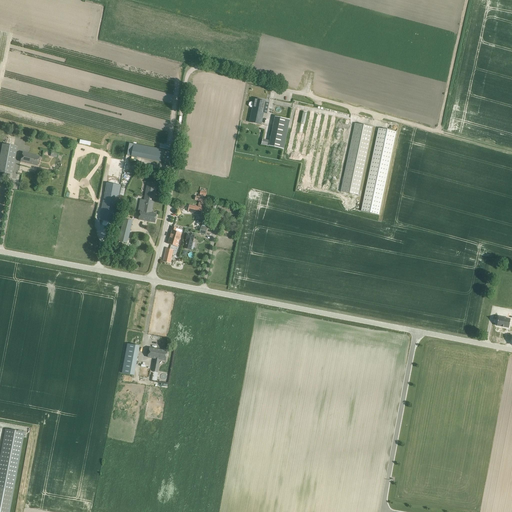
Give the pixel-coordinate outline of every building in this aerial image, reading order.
[(253,108),(250,122),(261,125),(266,102),(267,101),(254,99),(255,99),(254,102),(252,102),(249,103),(249,106),(251,107),(253,108)] [(300,110),(296,109),(287,152),(292,153),(300,110)] [(294,153),(298,154),(307,111),(303,110),(294,153)] [(301,155),(306,156),(315,113),(310,112),(301,155)] [(322,114),(318,113),(303,184),(307,185),(322,114)] [(329,116),(325,115),(310,185),(314,186),(329,116)] [(263,139),(261,145),(269,146),(284,149),(289,119),(275,116),(270,141),(263,139)] [(336,117),(332,116),(317,187),(321,188),(336,117)] [(324,188),(329,189),(343,119),(339,118),(324,188)] [(331,190),(336,191),(350,120),(346,119),(331,190)] [(373,126),(354,122),(340,191),(359,196),(373,126)] [(379,128),(361,211),(379,215),(396,132),(379,128)] [(127,155),(132,156),(161,162),(164,150),(130,143),(127,155)] [(17,147),(2,144),(0,155),(0,172),(3,173),(7,174),(12,175),(17,147)] [(77,153),(86,155),(88,148),(78,145),(77,153)] [(39,157),(23,153),(20,161),(37,166),(39,157)] [(104,170),(106,159),(102,159),(101,164),(98,163),(97,169),(104,170)] [(101,215),(100,220),(111,222),(113,215),(115,215),(121,185),(107,183),(101,212),(101,215)] [(155,223),(157,214),(151,213),(151,210),(152,210),(157,184),(148,183),(143,208),(141,208),(139,220),(155,223)] [(348,196),(344,205),(354,209),(358,200),(348,196)] [(197,206),(204,208),(206,199),(199,197),(197,206)] [(193,206),(192,213),(202,215),(204,209),(193,206)] [(204,212),(202,221),(209,222),(211,214),(204,212)] [(123,219),(119,236),(118,241),(127,243),(132,221),(123,219)] [(173,227),(170,237),(179,240),(182,233),(182,230),(176,228),(173,227)] [(186,241),(184,248),(191,250),(195,237),(187,234),(185,241),(186,241)] [(170,237),(168,244),(177,247),(179,240),(170,237)] [(174,250),(166,248),(163,262),(170,263),(174,250)] [(502,326),(511,328),(511,318),(504,317),(502,326)] [(149,348),(148,358),(155,359),(153,371),(157,372),(160,360),(166,361),(168,351),(149,348)] [(134,363),(136,352),(126,350),(124,362),(127,362),(124,374),(131,375),(134,363)] [(0,459),(0,511),(9,511),(24,432),(6,429),(0,459)]
